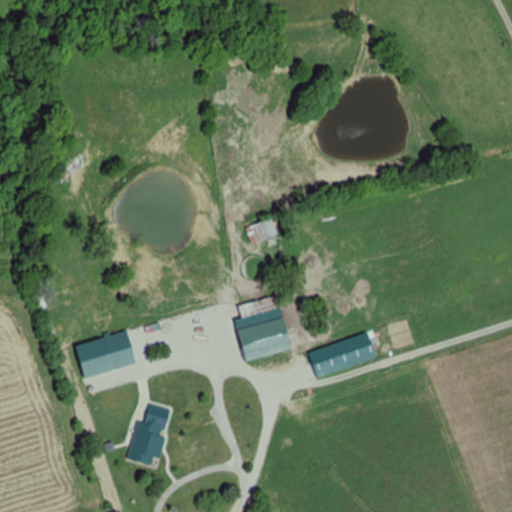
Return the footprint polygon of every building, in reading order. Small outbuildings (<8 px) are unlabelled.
[(252,245),(279,235),(273,219),(246,228),(252,245)] [(279,296),(239,306),(242,318),(236,320),(246,361),(292,350),(279,296)] [(309,348),(317,376),(423,345),(415,318),(309,348)] [(136,366),(128,331),(76,343),(84,377),(136,366)] [(158,461),(170,458),(172,468),(205,460),(202,446),(187,449),(184,435),(175,437),(174,431),(153,436),(158,461)]
